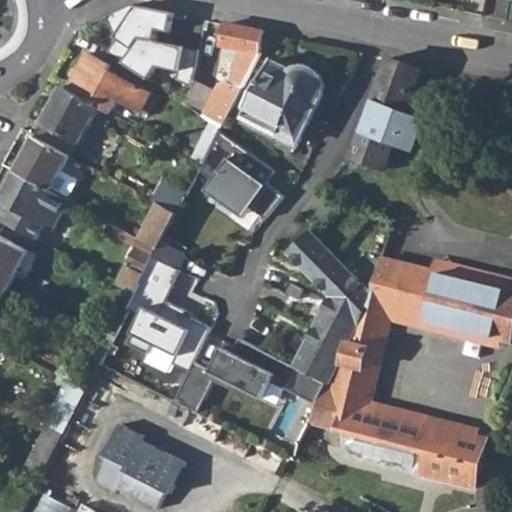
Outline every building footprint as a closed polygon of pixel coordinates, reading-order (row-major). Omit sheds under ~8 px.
[(143,37),(157,40),(160,29),(172,32),(176,13),(134,5),(109,16),(122,39),(112,53),(126,62),(143,37)] [(234,77),(232,83),(245,87),(261,54),(266,32),(227,23),(223,46),(242,49),(238,61),(234,77)] [(143,37),(126,62),(134,68),(152,80),(159,66),(180,70),(179,79),(193,87),(197,81),(195,79),(201,50),(183,46),(182,49),(157,44),(157,40),(143,37)] [(83,67),(70,89),(102,107),(114,113),(121,101),(145,113),(156,95),(153,93),(157,84),(152,80),(134,68),(127,79),(112,71),(114,66),(92,54),(84,68),(83,67)] [(364,127),(353,156),(391,170),(401,144),(420,151),(438,104),(420,92),(429,68),(391,54),(375,98),(377,99),(367,128),(364,127)] [(324,71),(318,66),(310,64),(302,64),(295,67),(276,57),(245,118),(304,147),(330,93),(331,85),(329,77),(324,71)] [(224,74),(234,77),(238,61),(229,58),(224,74)] [(193,87),(185,103),(213,123),(222,129),(237,101),(197,81),(193,87)] [(66,86),(39,136),(73,155),(76,156),(102,107),(70,89),(66,86)] [(145,113),(150,116),(161,97),(156,95),(145,113)] [(213,123),(208,133),(218,138),(222,129),(213,123)] [(204,164),(202,169),(217,180),(214,185),(240,203),(243,199),(256,208),(269,218),(288,196),(270,183),(279,170),(222,129),(218,138),(204,164)] [(195,158),(204,164),(218,138),(208,133),(195,158)] [(39,136),(19,170),(19,171),(70,199),(79,182),(63,173),(73,155),(39,136)] [(70,199),(19,171),(8,192),(16,197),(12,205),(4,219),(40,239),(48,225),(56,230),(73,200),(70,199)] [(165,182),(157,201),(158,202),(179,213),(188,195),(165,182)] [(214,185),(211,189),(249,217),(256,208),(243,199),(240,203),(214,185)] [(16,197),(8,192),(3,201),(12,205),(16,197)] [(158,202),(141,237),(161,249),(165,240),(179,213),(158,202)] [(290,252),(334,296),(376,296),(313,230),(290,252)] [(0,284),(10,290),(31,252),(0,235),(0,284)] [(133,254),(119,283),(138,293),(142,284),(156,257),(161,249),(141,237),(133,254)] [(156,257),(181,269),(190,252),(165,240),(161,249),(156,257)] [(176,363),(193,371),(199,360),(214,328),(194,318),(187,315),(189,311),(169,301),(184,271),(181,269),(156,257),(142,284),(138,293),(130,308),(144,315),(130,344),(133,345),(151,354),(157,344),(180,355),(176,363)] [(322,403),(311,425),(345,434),(344,444),(346,452),(481,488),(494,439),(373,409),(397,313),(511,342),(511,291),(384,260),(376,296),(332,384),(322,403)] [(0,309),(10,290),(0,284),(0,309)] [(334,296),(297,367),(332,384),(376,296),(334,296)] [(108,352),(125,361),(133,345),(130,344),(115,337),(110,347),(108,352)] [(289,387),(322,403),(332,384),(297,367),(244,337),(235,353),(225,348),(215,368),(199,360),(193,371),(178,402),(201,413),(220,375),(267,397),(275,380),(289,387)] [(55,407),(46,423),(49,425),(66,435),(88,391),(59,375),(56,382),(70,389),(59,410),(55,407)] [(120,489),(142,500),(161,509),(170,492),(173,494),(188,462),(144,440),(146,435),(122,424),(107,455),(110,457),(99,483),(118,493),(120,489)] [(49,425),(25,470),(43,479),(66,435),(49,425)] [(16,482),(0,511),(26,511),(37,492),(16,482)] [(31,511),(77,511),(78,510),(43,492),(31,511)]
